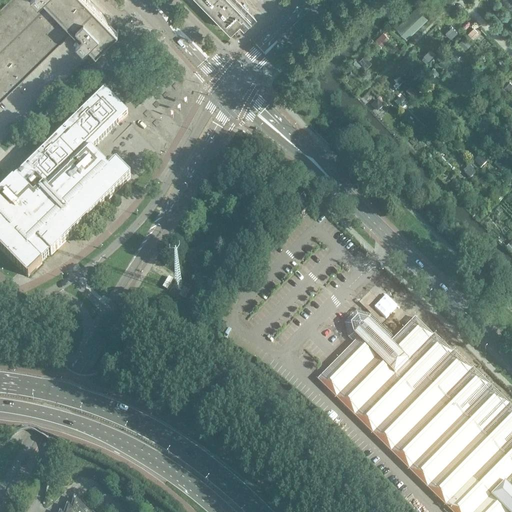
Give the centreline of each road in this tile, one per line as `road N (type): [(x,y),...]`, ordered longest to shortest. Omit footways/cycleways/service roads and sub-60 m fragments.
road 1 (tertiary): [(511,359),(235,87)]
road 2 (tertiary): [(88,338),(235,87)]
road 3 (primary): [(254,511),(143,428),(74,400),(0,385)]
road 4 (tertiary): [(235,87),(216,97),(142,219),(50,290)]
road 5 (trunk): [(0,405),(133,445),(225,511)]
road 6 (tertiary): [(0,487),(88,338)]
road 7 (tertiary): [(235,87),(149,0)]
